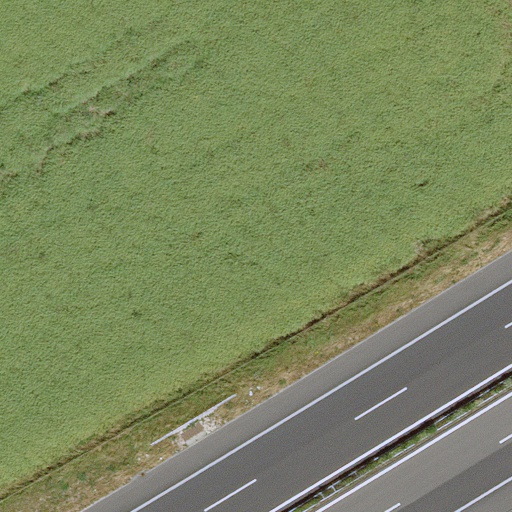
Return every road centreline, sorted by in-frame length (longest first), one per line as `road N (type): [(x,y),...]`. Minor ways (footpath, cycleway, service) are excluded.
road 1 (motorway): [(511,321),(200,511)]
road 2 (motorway): [(379,511),(511,431)]
